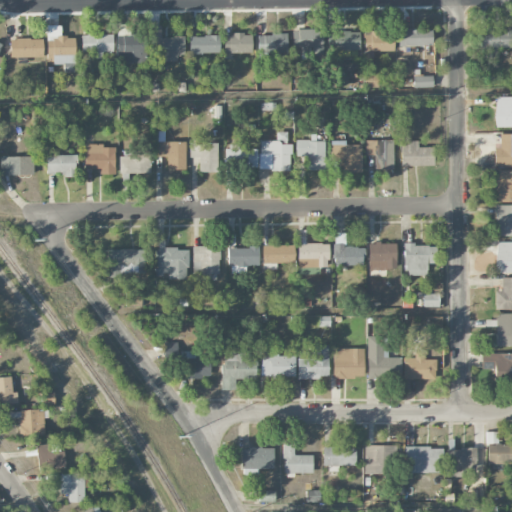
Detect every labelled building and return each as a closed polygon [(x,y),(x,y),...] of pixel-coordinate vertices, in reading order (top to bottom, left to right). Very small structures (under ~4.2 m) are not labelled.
[(46,25),(47,64),(63,63),(63,71),(74,71),(74,37),(60,37),(60,25),(46,25)] [(184,37),(161,37),(160,26),(152,26),(153,62),(177,61),(177,55),(184,55),(184,37)] [(293,29),(292,51),(322,52),(323,30),(293,29)] [(399,46),(431,45),(431,29),(399,30),(399,46)] [(480,56),(497,56),(497,47),(511,48),(511,30),(481,29),(480,56)] [(359,50),(359,31),(333,31),(333,50),(359,50)] [(393,51),(393,32),(364,33),(364,51),(393,51)] [(112,34),(81,34),(81,53),(88,52),(88,59),(104,58),(104,53),(113,53),(112,34)] [(223,34),(224,53),(251,53),(251,34),(223,34)] [(256,34),(256,52),(286,52),(286,35),(256,34)] [(145,63),(145,35),(116,35),(116,63),(145,63)] [(189,36),(189,53),(219,53),(219,36),(189,36)] [(43,57),(42,38),(9,39),(10,57),(43,57)] [(363,74),(364,88),(377,87),(377,73),(363,74)] [(413,87),(432,87),(432,76),(413,76),(413,87)] [(511,96),(494,97),(495,127),(511,126),(511,96)] [(185,142),(164,141),(164,133),(156,133),(155,156),(167,156),(167,170),(185,170),(185,142)] [(511,134),(499,134),(500,147),(494,148),(494,167),(511,166),(511,134)] [(324,170),(324,141),(296,140),(296,157),(307,157),(307,170),(324,170)] [(343,173),(361,172),(361,144),(345,144),(344,140),(330,140),(331,160),(343,159),(343,173)] [(375,169),(393,169),(392,140),(365,140),(365,155),(374,155),(375,169)] [(401,141),(401,166),(433,166),(433,147),(417,147),(417,141),(401,141)] [(290,170),(291,142),(259,142),(259,170),(290,170)] [(217,143),(190,143),(189,158),(198,158),(198,172),(217,172),(217,143)] [(103,144),(84,144),(84,169),(99,169),(99,174),(115,174),(115,147),(103,147),(103,144)] [(257,149),(236,148),(225,148),(224,168),(257,168),(257,149)] [(122,174),(150,172),(149,154),(120,156),(122,174)] [(63,173),(63,177),(76,176),(75,155),(45,156),(46,173),(63,173)] [(32,156),(0,156),(0,174),(33,174),(32,156)] [(496,202),(511,201),(511,170),(495,170),(496,202)] [(511,205),(494,205),(495,236),(511,235),(511,219),(511,205)] [(305,244),(304,237),(298,238),(299,274),(319,274),(319,267),(328,267),(328,243),(305,244)] [(511,272),(511,242),(496,242),(495,272),(511,272)] [(396,269),(395,243),(367,243),(368,270),(396,269)] [(404,275),(426,275),(426,263),(434,263),(434,244),(404,245),(404,275)] [(262,263),(294,263),(294,245),(262,245),(262,263)] [(219,280),(218,246),(192,247),(193,272),(201,272),(201,281),(219,280)] [(333,265),(364,265),(363,246),(333,246),(333,265)] [(258,247),(228,247),(227,265),(258,266),(258,247)] [(187,248),(157,249),(157,278),(187,278),(187,248)] [(145,273),(144,249),(107,250),(108,277),(120,277),(120,273),(145,273)] [(494,291),(495,310),(511,309),(511,278),(501,279),(501,291),(494,291)] [(140,306),(140,293),(125,292),(125,306),(140,306)] [(437,307),(438,294),(423,294),(423,306),(437,307)] [(511,314),(495,315),(496,346),(511,345),(511,314)] [(386,357),(386,337),(367,336),(366,378),(399,379),(400,358),(386,357)] [(177,342),(162,343),(163,358),(178,358),(177,342)] [(297,378),(328,378),(328,345),(312,345),(312,352),(297,352),(297,378)] [(255,379),(255,359),(243,359),(244,347),(223,347),(222,389),(235,390),(235,379),(255,379)] [(363,378),(363,348),(332,349),(332,378),(363,378)] [(210,378),(209,351),(181,352),(181,378),(210,378)] [(294,356),(277,356),(278,351),(262,351),(261,377),(294,377),(294,356)] [(402,379),(435,379),(435,359),(423,360),(423,351),(414,351),(414,358),(402,358),(402,379)] [(511,353),(480,354),(480,369),(493,369),(493,382),(511,382),(511,353)] [(0,377),(0,405),(17,404),(16,392),(11,392),(11,377),(0,377)] [(44,434),(43,409),(18,410),(19,435),(44,434)] [(311,455),(294,455),(293,443),(283,443),(283,473),(312,473),(311,455)] [(511,444),(487,444),(487,466),(511,465),(511,444)] [(364,473),(395,473),(395,445),(364,445),(364,473)] [(65,452),(52,452),(52,446),(37,446),(37,468),(65,468),(65,452)] [(440,446),(405,447),(405,474),(440,473),(440,446)] [(273,469),(273,448),(240,447),(240,468),(273,469)] [(355,447),(323,447),(323,469),(338,469),(338,466),(355,466),(355,447)] [(446,449),(446,468),(475,468),(475,448),(446,449)] [(60,493),(68,494),(68,502),(84,502),(84,474),(60,473),(60,493)] [(306,502),(319,502),(319,490),(305,491),(306,502)]
